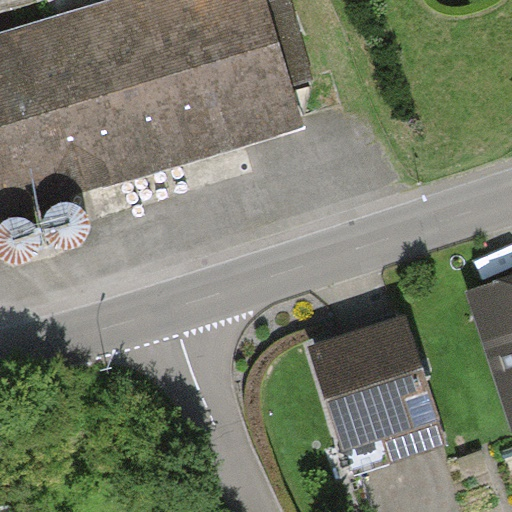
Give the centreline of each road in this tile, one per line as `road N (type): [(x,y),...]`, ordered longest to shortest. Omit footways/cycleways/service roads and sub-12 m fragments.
road 1 (residential): [(511,199),(171,310)]
road 2 (unclassified): [(258,511),(171,310)]
road 3 (unclassified): [(0,354),(171,310)]
